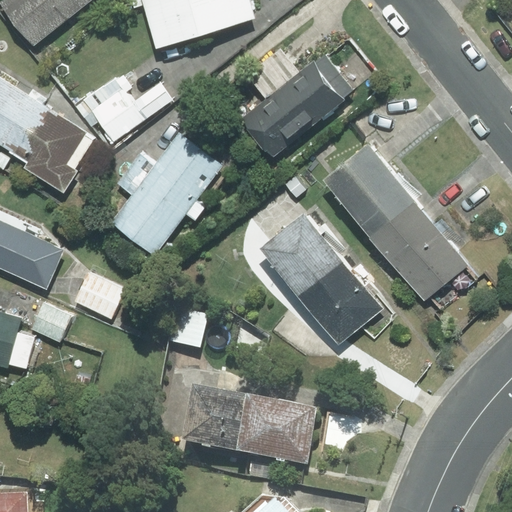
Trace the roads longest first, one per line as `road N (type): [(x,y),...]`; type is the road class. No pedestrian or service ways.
road 1 (residential): [(408,0),(511,129)]
road 2 (secondary): [(511,377),(454,451),(427,511)]
